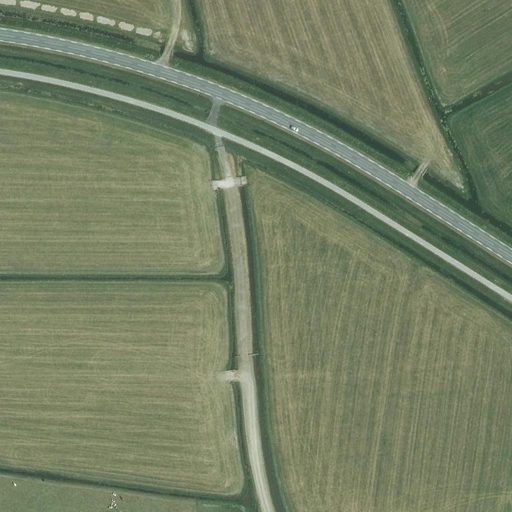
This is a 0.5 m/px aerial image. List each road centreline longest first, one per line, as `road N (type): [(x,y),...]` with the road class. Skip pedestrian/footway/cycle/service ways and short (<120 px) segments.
road 1 (primary): [(511,257),(262,111),(136,65),(0,35)]
road 2 (track): [(266,511),(229,183),(211,120),(220,93)]
